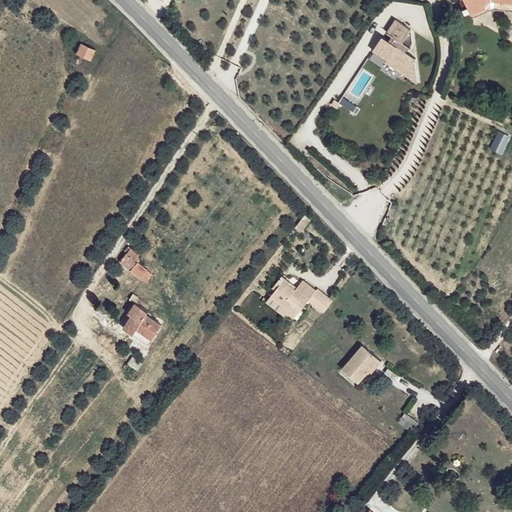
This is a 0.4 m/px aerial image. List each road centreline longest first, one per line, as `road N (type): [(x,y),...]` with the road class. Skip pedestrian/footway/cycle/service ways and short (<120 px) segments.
road 1 (primary): [(130,0),(511,394)]
road 2 (unknown): [(67,319),(132,222),(244,114)]
road 3 (unknown): [(361,237),(431,148),(450,36),(436,0)]
